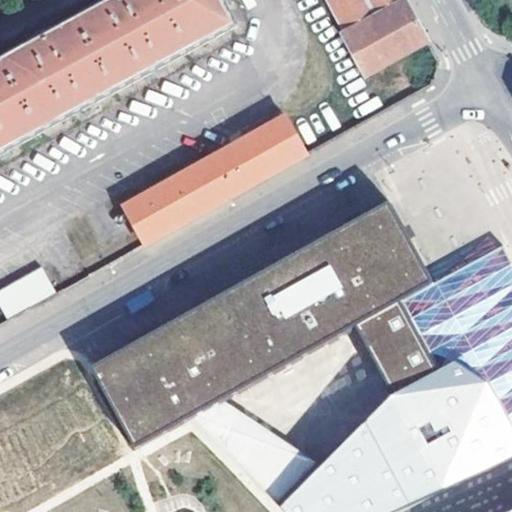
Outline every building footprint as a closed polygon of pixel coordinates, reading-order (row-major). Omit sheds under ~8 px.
[(0,132),(229,8),(224,0),(75,0),(0,41),(0,132)] [(328,0),(345,32),(375,16),(403,0),(328,0)] [(427,38),(406,0),(403,0),(375,16),(345,32),(366,71),(427,38)] [(122,208),(144,249),(252,189),(306,159),(283,119),(122,208)] [(400,303),(434,284),(390,202),(162,329),(165,334),(94,374),(136,450),(193,419),(283,511),(400,511),(501,468),(511,461),(511,427),(487,382),(456,362),(439,371),(400,303)] [(456,362),(487,382),(511,427),(511,261),(503,246),(434,284),(400,303),(439,371),(456,362)] [(0,294),(15,320),(61,294),(46,268),(0,294)]
